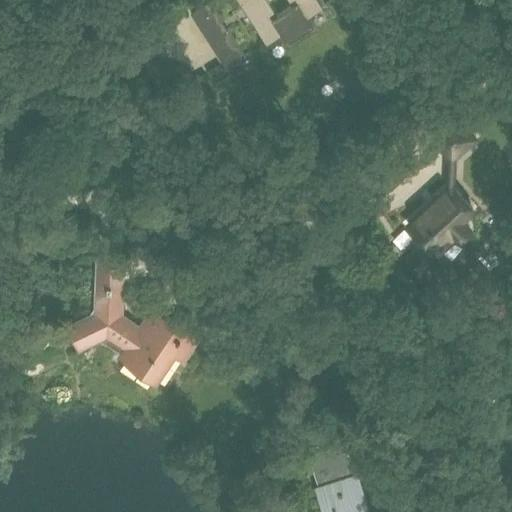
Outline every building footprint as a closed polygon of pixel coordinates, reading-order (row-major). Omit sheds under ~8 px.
[(239,0),(267,43),(282,33),(288,42),(314,25),(309,16),(324,7),(319,0),(239,0)] [(207,34),(225,23),(211,2),(193,13),(207,34)] [(229,30),(211,41),(230,70),(247,58),(229,30)] [(429,135),(452,162),(479,136),(456,111),(429,135)] [(490,156),(468,176),(475,184),(497,163),(490,156)] [(409,221),(436,251),(454,234),(455,234),(456,235),(458,236),(459,237),(462,237),(464,236),(466,236),(468,234),(469,233),(470,232),(470,231),(470,229),(471,228),(470,226),(470,225),(469,222),(463,216),(473,207),(451,183),(409,221)] [(123,257),(98,257),(97,307),(93,313),(69,325),(77,341),(100,330),(123,345),(118,353),(155,378),(174,351),(183,357),(197,337),(154,308),(141,327),(121,313),(123,257)] [(18,335),(23,346),(55,331),(49,320),(18,335)] [(29,348),(36,363),(69,347),(62,333),(29,348)] [(369,511),(357,474),(355,474),(344,439),(308,451),(319,486),(317,486),(325,511),(369,511)]
